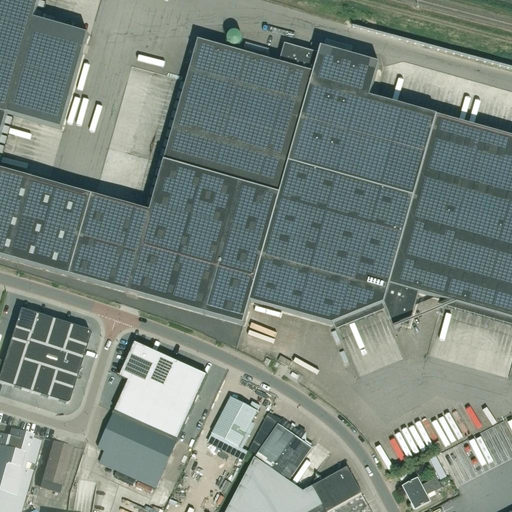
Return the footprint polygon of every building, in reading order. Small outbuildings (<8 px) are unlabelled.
[(511,138),(372,99),(369,99),(372,88),(379,65),(372,63),(321,49),(319,55),(284,45),(279,65),(198,42),(150,213),(0,171),(0,140),(7,116),(7,115),(60,130),(87,36),(34,20),(39,1),(39,0),(0,0),(0,257),(44,270),(243,326),(250,303),(332,325),(334,324),(372,309),(383,305),(394,330),(401,327),(400,325),(408,327),(418,293),(511,319),(511,138)] [(224,3),(224,0),(198,0),(197,6),(220,11),(222,2),(224,3)] [(141,26),(134,62),(162,67),(168,31),(141,26)] [(129,160),(144,164),(146,158),(131,155),(129,160)] [(19,309),(13,329),(31,334),(37,315),(19,309)] [(27,345),(25,352),(43,357),(46,347),(54,320),(37,315),(31,334),(27,345)] [(54,320),(46,347),(64,353),(68,342),(72,326),(54,320)] [(72,326),(68,342),(86,347),(90,334),(88,331),(72,326)] [(13,329),(10,340),(27,345),(31,334),(13,329)] [(10,340),(6,352),(24,357),(25,352),(27,345),(10,340)] [(68,342),(64,353),(82,358),(86,347),(68,342)] [(127,381),(113,412),(178,441),(206,376),(134,343),(119,378),(127,381)] [(24,357),(23,359),(41,365),(58,371),(76,376),(82,358),(64,353),(46,347),(43,357),(25,352),(24,357)] [(6,352),(2,363),(20,368),(23,359),(24,357),(6,352)] [(277,361),(288,368),(291,363),(280,356),(277,361)] [(20,368),(14,388),(31,393),(41,365),(23,359),(20,368)] [(2,363),(0,370),(0,383),(14,388),(20,368),(2,363)] [(41,365),(31,393),(49,399),(55,382),(58,371),(41,365)] [(58,371),(55,382),(73,388),(76,376),(58,371)] [(55,382),(49,399),(65,404),(68,403),(73,388),(55,382)] [(274,397),(267,413),(284,420),(290,404),(274,397)] [(211,434),(238,448),(257,412),(230,398),(211,434)] [(178,441),(113,412),(97,449),(161,478),(178,441)] [(511,412),(436,447),(455,487),(511,461),(511,412)] [(249,504),(265,482),(271,470),(294,437),(277,426),(281,420),(269,414),(268,413),(247,454),(254,458),(235,494),(249,504)] [(33,437),(17,432),(15,440),(0,435),(0,511),(20,511),(41,442),(32,440),(33,437)] [(271,470),(265,482),(266,479),(282,490),(288,482),(310,449),(294,437),(271,470)] [(385,468),(409,455),(401,441),(377,454),(385,468)] [(62,488),(74,448),(54,442),(42,482),(62,488)] [(225,511),(370,511),(360,495),(361,494),(346,468),(320,483),(315,479),(310,486),(311,487),(303,492),(288,482),(282,490),(266,479),(265,482),(249,504),(235,494),(225,511)] [(429,482),(420,486),(416,480),(402,487),(408,499),(438,483),(435,477),(428,481),(429,482)] [(441,489),(438,483),(408,499),(415,510),(429,503),(425,496),(434,491),(434,492),(441,489)] [(164,507),(172,510),(173,505),(179,507),(181,502),(167,498),(164,507)]
